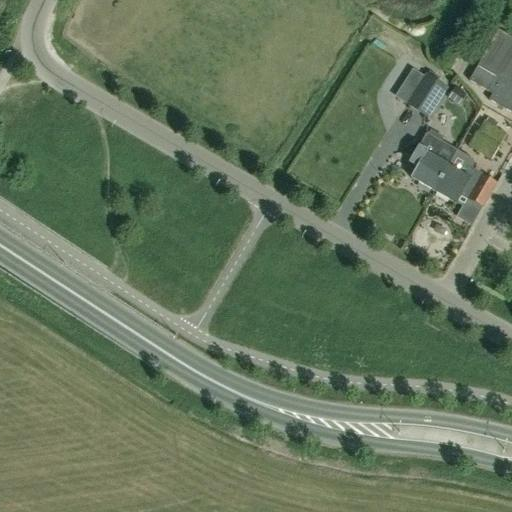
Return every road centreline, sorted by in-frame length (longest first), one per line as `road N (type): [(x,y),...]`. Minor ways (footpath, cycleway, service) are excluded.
road 1 (residential): [(511,343),(43,71),(30,42),(41,0)]
road 2 (secondary): [(511,454),(469,440),(285,416),(221,390),(0,246)]
